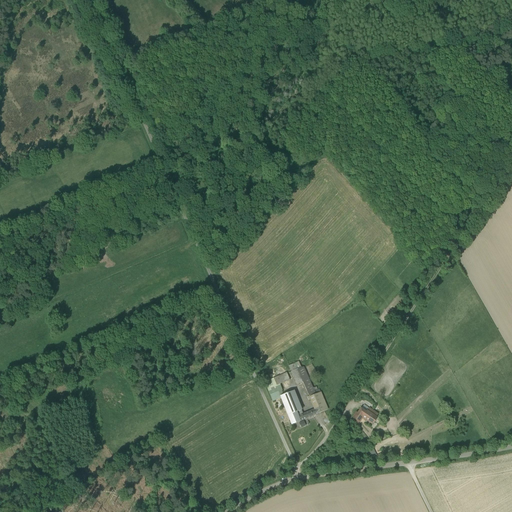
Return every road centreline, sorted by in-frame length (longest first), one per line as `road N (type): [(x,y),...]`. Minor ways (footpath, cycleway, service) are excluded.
road 1 (track): [(90,0),(295,466),(321,445),(511,160)]
road 2 (unclassified): [(298,478),(511,446)]
road 3 (track): [(9,511),(51,485),(46,453),(32,433),(3,442),(7,465),(34,470)]
